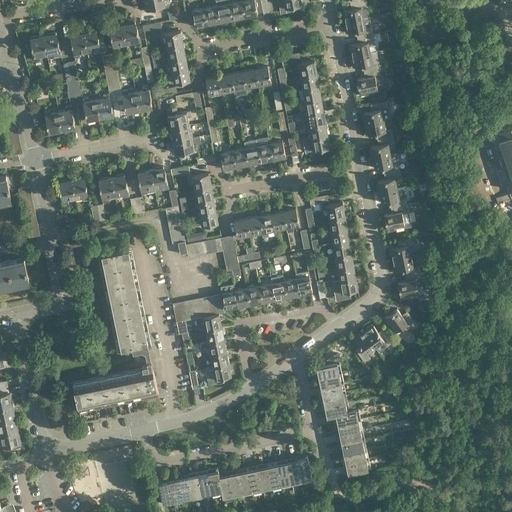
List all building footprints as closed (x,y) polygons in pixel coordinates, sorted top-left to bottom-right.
[(233,19),(230,2),(229,0),(216,0),(217,5),(220,21),(233,19)] [(241,0),(230,2),(233,19),(245,16),(241,0)] [(260,0),(241,0),(245,16),(258,14),(258,13),(263,12),(260,0)] [(267,0),(261,0),(264,13),(269,12),(267,0)] [(346,21),(370,16),(368,5),(366,0),(361,0),(353,2),(355,8),(341,10),(343,17),(345,17),(346,21)] [(220,21),(217,5),(205,7),(208,24),(220,21)] [(208,24),(205,7),(192,10),(195,26),(208,24)] [(170,19),(187,16),(186,10),(169,13),(170,19)] [(370,16),(346,21),(347,25),(345,25),(346,32),(359,30),(360,36),(373,33),(370,16)] [(161,21),(149,23),(150,29),(162,27),(161,21)] [(140,41),(139,41),(135,22),(123,24),(126,44),(134,42),(134,45),(140,44),(140,41)] [(126,44),(123,24),(110,27),(114,46),(113,46),(113,49),(119,48),(119,45),(126,44)] [(96,30),(84,32),(87,51),(95,50),(95,53),(101,52),(101,49),(100,49),(96,30)] [(167,46),(183,42),(181,30),(164,33),(167,46)] [(395,30),(387,31),(389,39),(397,38),(395,30)] [(61,56),(60,52),(56,32),(44,35),(47,54),(48,58),(61,56)] [(87,51),(84,32),(71,35),(75,54),(74,54),(75,57),(81,56),(80,53),(87,51)] [(353,55),(371,52),(369,41),(375,40),(373,33),(360,36),(361,42),(348,45),(350,52),(352,51),(353,55)] [(47,54),(44,35),(31,37),(34,57),(34,60),(40,58),(40,56),(47,54)] [(183,42),(167,46),(169,58),(186,55),(183,42)] [(144,64),(150,63),(147,46),(141,47),(144,64)] [(377,51),(371,52),(353,55),(354,60),(351,60),(353,67),(366,64),(367,70),(380,68),(377,51)] [(108,53),(112,71),(117,70),(114,52),(108,53)] [(282,61),(285,61),(300,58),(299,52),(281,55),(282,61)] [(106,72),(112,71),(108,53),(102,54),(106,72)] [(186,55),(169,58),(172,70),(188,67),(186,55)] [(69,61),(72,79),(78,77),(75,60),(69,61)] [(301,75),(317,73),(315,60),(298,63),(301,75)] [(67,80),(72,79),(69,61),(63,62),(67,80)] [(150,63),(144,64),(148,82),(154,81),(150,63)] [(268,65),(255,68),(258,84),(271,82),(268,65)] [(188,67),(172,70),(174,83),(191,80),(188,67)] [(287,85),(283,67),(277,68),(281,86),(287,85)] [(258,84),(255,68),(243,70),(246,87),(258,84)] [(380,68),(367,70),(368,76),(357,78),(361,95),(369,93),(369,91),(384,88),(380,68)] [(112,71),(115,88),(121,87),(117,70),(112,71)] [(246,87),(243,70),(230,73),(234,89),(246,87)] [(109,89),(115,88),(112,71),(106,72),(109,89)] [(234,89),(230,73),(218,75),(222,92),(234,89)] [(317,73),(301,75),(303,88),(319,85),(317,73)] [(222,92),(218,75),(205,78),(209,94),(222,92)] [(35,86),(53,82),(52,76),(34,80),(35,86)] [(72,79),(76,96),(82,95),(78,77),(72,79)] [(70,97),(76,96),(72,79),(67,80),(70,97)] [(53,82),(35,86),(36,92),(54,88),(53,82)] [(152,107),(148,88),(149,88),(148,85),(142,86),(143,89),(135,90),(139,109),(152,107)] [(319,85),(303,88),(305,100),(321,97),(319,85)] [(177,92),(176,86),(159,89),(160,95),(177,92)] [(139,109),(135,90),(128,92),(128,89),(122,90),(122,93),(123,93),(127,112),(139,109)] [(193,92),(194,98),(196,109),(202,108),(199,91),(193,92)] [(282,108),(279,91),(273,92),(277,109),(282,108)] [(113,115),(109,95),(110,95),(109,92),(103,93),(104,96),(96,98),(100,117),(113,115)] [(177,101),(194,98),(193,92),(176,95),(177,101)] [(100,117),(96,98),(89,99),(88,96),(82,97),(83,101),(84,100),(87,120),(100,117)] [(321,97),(305,100),(307,112),(324,109),(321,97)] [(364,123),(384,119),(390,118),(387,100),(373,103),(375,109),(364,112),(364,115),(362,115),(364,123)] [(23,152),(12,103),(0,106),(0,109),(11,155),(23,152)] [(66,109),(58,110),(62,130),(75,127),(71,108),(72,108),(71,104),(65,106),(66,109)] [(187,111),(178,113),(176,106),(167,107),(169,115),(168,115),(171,127),(190,124),(189,117),(192,116),(190,110),(187,111)] [(209,124),(214,123),(211,106),(205,107),(209,124)] [(51,112),(50,109),(44,110),(45,113),(49,132),(62,130),(58,110),(51,112)] [(326,122),(324,109),(307,112),(309,125),(326,122)] [(286,129),(283,111),(277,112),(281,130),(286,129)] [(253,123),(259,122),(265,121),(264,115),(252,117),(253,123)] [(386,130),(384,119),(364,123),(365,131),(367,131),(368,134),(379,131),(380,137),(393,135),(392,129),(386,130)] [(328,134),(326,122),(309,125),(311,137),(328,134)] [(214,123),(209,124),(212,142),(218,141),(214,123)] [(192,136),(190,124),(171,127),(173,140),(192,136)] [(511,124),(497,130),(500,139),(503,138),(511,165),(511,124)] [(295,127),(289,128),(291,134),(301,133),(299,126),(295,127)] [(330,147),(328,134),(311,137),(314,150),(330,147)] [(393,135),(380,137),(382,144),(371,146),(371,149),(369,149),(371,157),(391,153),(389,142),(395,141),(393,135)] [(194,144),(192,136),(173,140),(176,153),(195,149),(195,150),(198,149),(197,143),(194,144)] [(298,154),(294,137),(288,138),(292,155),(298,154)] [(261,161),(257,145),(256,139),(244,141),(245,147),(249,163),(261,161)] [(270,142),(273,159),(286,156),(282,140),(270,142)] [(273,159),(270,142),(257,145),(261,161),(273,159)] [(249,163),(245,147),(233,149),(236,166),(249,163)] [(236,166),(233,149),(220,152),(224,168),(236,166)] [(400,169),(399,163),(397,152),(391,153),(371,157),(372,165),(374,165),(375,168),(386,166),(387,172),(400,169)] [(198,163),(216,159),(214,154),(197,157),(198,163)] [(190,170),(189,165),(171,168),(172,174),(190,170)] [(163,166),(151,169),(155,188),(162,186),(163,189),(169,188),(168,185),(167,185),(163,166)] [(155,188),(151,169),(138,171),(142,190),(141,191),(142,194),(148,192),(147,189),(155,188)] [(377,192),(398,188),(396,177),(401,176),(400,169),(387,172),(388,178),(377,180),(378,183),(376,184),(377,192)] [(194,188),(211,185),(209,172),(192,176),(194,188)] [(129,193),(128,193),(124,174),(112,176),(116,195),(123,194),(124,197),(130,196),(129,193)] [(0,175),(0,200),(11,198),(6,175),(0,175)] [(85,176),(72,179),(76,198),(83,197),(84,200),(89,199),(89,196),(88,196),(85,176)] [(116,195),(112,176),(99,179),(103,198),(102,198),(103,201),(109,200),(108,197),(116,195)] [(76,198),(72,179),(59,181),(63,201),(62,201),(63,204),(69,202),(68,200),(76,198)] [(40,234),(30,185),(18,188),(28,237),(40,234)] [(211,185),(194,188),(197,200),(214,197),(211,185)] [(398,188),(377,192),(379,200),(381,199),(382,202),(393,200),(394,206),(407,204),(406,197),(404,186),(398,188)] [(172,206),(178,205),(175,189),(169,190),(172,206)] [(311,203),(313,203),(328,200),(327,195),(309,198),(311,203)] [(137,197),(140,212),(145,211),(142,196),(137,197)] [(133,214),(140,212),(137,197),(130,198),(133,214)] [(214,197),(197,200),(199,213),(216,209),(214,197)] [(342,202),(327,205),(329,218),(345,215),(342,202)] [(97,205),(100,220),(106,219),(103,204),(97,205)] [(407,204),(394,206),(395,212),(384,214),(387,231),(396,229),(395,227),(404,225),(405,227),(412,226),(407,204)] [(94,221),(100,220),(97,205),(91,206),(94,221)] [(167,214),(179,211),(178,205),(172,206),(166,208),(167,214)] [(309,226),(315,225),(311,207),(305,209),(309,226)] [(287,232),(294,231),(293,226),(299,225),(296,208),(283,210),(286,227),(287,232)] [(219,222),(216,209),(199,213),(202,225),(219,222)] [(286,227),(283,210),(271,213),(274,230),(286,227)] [(269,236),(268,231),(274,230),(271,213),(259,215),(262,232),(263,237),(269,236)] [(262,232),(259,215),(247,218),(250,235),(262,232)] [(347,227),(345,215),(329,218),(331,230),(347,227)] [(170,225),(182,223),(180,217),(169,219),(170,225)] [(64,221),(65,227),(80,224),(79,218),(64,221)] [(250,235),(247,218),(234,220),(237,237),(250,235)] [(171,231),(183,229),(182,223),(170,225),(171,231)] [(349,239),(347,227),(331,230),(333,242),(349,239)] [(172,237),(184,234),(183,229),(171,231),(172,237)] [(300,231),(304,248),(310,247),(306,229),(300,231)] [(188,241),(206,237),(205,231),(187,235),(188,241)] [(184,234),(172,237),(173,242),(178,242),(185,240),(184,234)] [(224,249),(230,248),(228,235),(221,237),(224,249)] [(218,250),(224,249),(221,237),(216,238),(218,250)] [(393,259),(411,255),(409,245),(415,243),(414,237),(401,240),(402,246),(389,248),(390,256),(392,255),(393,259)] [(212,251),(218,250),(216,238),(210,239),(212,251)] [(206,252),(212,251),(210,239),(204,240),(206,252)] [(349,239),(333,242),(335,254),(351,251),(349,239)] [(185,240),(178,242),(180,254),(188,252),(186,244),(185,240)] [(200,253),(206,252),(204,240),(198,241),(200,253)] [(194,255),(200,253),(198,241),(192,243),(194,255)] [(189,256),(194,255),(192,243),(186,244),(188,252),(189,256)] [(225,255),(237,252),(235,247),(230,248),(224,249),(225,255)] [(129,369),(129,372),(73,384),(80,411),(136,399),(159,394),(153,368),(156,368),(151,343),(148,343),(129,248),(101,254),(121,349),(132,347),(136,363),(127,365),(128,369),(129,369)] [(310,250),(304,251),(308,269),(314,268),(310,250)] [(351,251),(335,254),(337,267),(353,264),(351,251)] [(411,255),(393,259),(394,263),(392,264),(393,271),(407,268),(408,274),(420,271),(419,265),(414,266),(411,255)] [(24,257),(0,261),(0,285),(29,280),(24,257)] [(233,270),(240,268),(239,263),(227,265),(228,271),(233,270)] [(356,276),(353,264),(337,267),(340,279),(356,276)] [(309,271),(296,273),(300,293),(312,291),(309,271)] [(401,299),(410,297),(409,295),(423,292),(421,282),(422,280),(420,271),(408,274),(409,280),(398,282),(401,299)] [(275,298),(287,296),(284,280),(283,275),(271,277),(272,282),(275,298)] [(358,289),(356,276),(340,279),(342,292),(358,289)] [(300,293),(297,277),(284,280),(287,296),(300,293)] [(320,297),(326,296),(322,278),(316,280),(320,297)] [(275,298),(272,282),(260,285),(263,301),(275,298)] [(235,289),(234,284),(221,286),(225,308),(238,306),(235,289)] [(260,285),(247,287),(250,303),(263,301),(260,285)] [(247,287),(235,289),(238,306),(250,303),(247,287)] [(214,295),(218,313),(219,313),(224,312),(220,294),(214,295)] [(212,314),(218,313),(214,295),(209,296),(212,314)] [(206,315),(212,314),(209,296),(203,297),(206,315)] [(200,316),(203,316),(206,315),(203,297),(197,298),(200,316)] [(194,317),(198,317),(200,316),(197,298),(191,300),(194,317)] [(188,319),(194,317),(191,300),(185,301),(188,319)] [(182,320),(188,319),(185,301),(179,302),(182,320)] [(177,321),(182,320),(179,302),(173,303),(177,321)] [(411,328),(416,324),(408,312),(403,316),(397,308),(383,318),(389,325),(390,324),(396,331),(403,326),(406,330),(410,327),(411,328)] [(200,329),(206,328),(222,325),(219,313),(218,313),(212,314),(206,315),(203,316),(200,316),(198,317),(200,329)] [(388,345),(393,341),(385,331),(380,334),(372,323),(367,328),(368,329),(364,332),(375,347),(384,340),(388,345)] [(222,325),(206,328),(208,341),(224,337),(222,325)] [(375,347),(364,332),(361,334),(360,332),(354,337),(362,347),(357,351),(365,362),(370,358),(367,353),(375,347)] [(226,350),(224,337),(208,341),(211,353),(226,350)] [(10,350),(2,352),(0,344),(0,367),(13,365),(10,350)] [(226,350),(211,353),(213,365),(213,366),(229,362),(226,350)] [(318,376),(339,372),(337,361),(316,365),(318,376)] [(231,375),(229,362),(213,366),(213,365),(208,366),(209,372),(214,371),(216,378),(231,375)] [(189,370),(193,388),(199,387),(196,369),(189,370)] [(321,386),(341,382),(339,372),(318,376),(321,386)] [(323,396),(343,392),(341,382),(321,386),(323,396)] [(10,392),(9,386),(0,387),(0,406),(13,403),(10,391),(10,392)] [(325,405),(345,401),(343,392),(323,396),(325,405)] [(335,413),(347,410),(345,401),(325,405),(327,415),(336,414),(335,413)] [(0,419),(15,416),(13,403),(0,406),(0,419)] [(338,424),(358,420),(356,409),(347,410),(335,413),(336,414),(338,424)] [(15,416),(0,419),(0,432),(18,428),(15,416)] [(340,434),(361,430),(358,420),(338,424),(340,434)] [(18,428),(0,432),(0,437),(2,445),(20,441),(18,428)] [(342,443),(363,440),(361,430),(340,434),(342,443)] [(344,453),(365,449),(363,440),(342,443),(344,453)] [(346,463),(367,459),(365,449),(344,453),(346,463)] [(296,458),(301,478),(311,476),(307,456),(296,458)] [(291,480),(301,478),(296,458),(286,460),(291,480)] [(367,459),(346,463),(348,472),(368,468),(367,459)] [(281,483),(291,480),(286,460),(277,462),(281,483)] [(271,485),(281,483),(277,462),(267,464),(271,485)] [(261,487),(271,485),(267,464),(257,466),(261,487)] [(251,489),(261,487),(257,466),(247,468),(251,489)] [(222,489),(220,474),(218,468),(207,471),(211,491),(221,489),(221,490),(222,489)] [(242,491),(251,489),(247,468),(238,470),(242,491)] [(232,493),(242,491),(238,470),(228,472),(232,493)] [(202,493),(211,491),(207,471),(197,473),(202,493)] [(223,495),(232,493),(228,472),(220,474),(222,489),(221,490),(223,495)] [(192,495),(202,493),(197,473),(188,475),(192,495)] [(182,497),(192,495),(188,475),(178,477),(182,497)] [(173,499),(182,497),(178,477),(168,479),(173,499)] [(163,501),(173,499),(168,479),(158,481),(163,501)]
